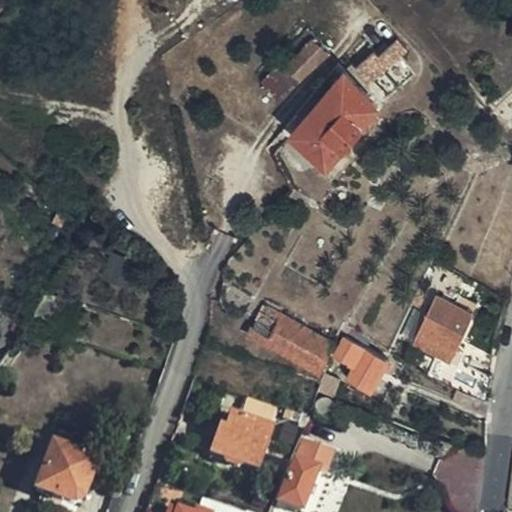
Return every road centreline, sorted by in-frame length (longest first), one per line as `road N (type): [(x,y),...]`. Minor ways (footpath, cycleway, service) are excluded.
road 1 (residential): [(129,511),(195,328),(202,285)]
road 2 (unclassified): [(482,511),(511,343)]
